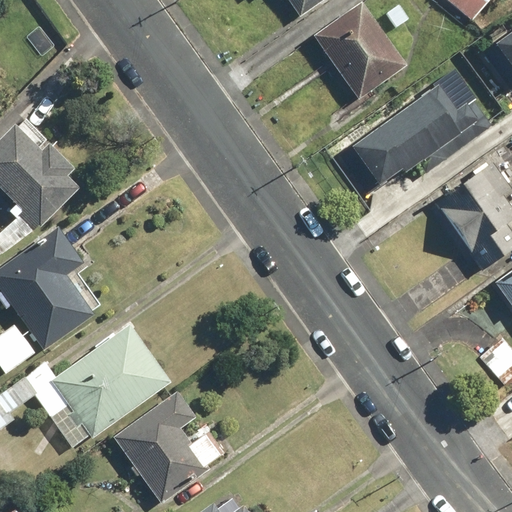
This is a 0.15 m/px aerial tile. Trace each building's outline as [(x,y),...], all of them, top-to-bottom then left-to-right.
[(322,0),(261,0),(262,0),(290,0),(302,15),(322,0)] [(414,19),(400,0),(398,0),(381,12),(396,33),(414,19)] [(491,0),(447,0),(474,22),(491,0)] [(361,1),(315,34),(361,97),(407,64),(361,1)] [(511,31),(497,43),(511,63),(511,31)] [(378,186),(403,169),(407,174),(427,160),(433,169),(495,126),(475,97),(460,108),(444,84),(352,147),(378,186)] [(21,126),(17,121),(0,138),(0,188),(16,205),(10,211),(17,218),(24,212),(40,228),(83,186),(72,176),(80,168),(29,117),(21,126)] [(511,212),(481,172),(431,210),(479,274),(511,249),(511,212)] [(0,297),(7,307),(14,302),(46,348),(99,310),(72,272),(86,263),(60,225),(0,266),(0,280),(6,289),(0,292),(0,297)] [(47,360),(0,393),(0,428),(17,417),(13,412),(37,394),(75,447),(92,435),(94,438),(174,379),(132,322),(59,376),(47,360)] [(17,325),(0,335),(0,363),(6,373),(36,353),(17,325)] [(511,345),(502,335),(478,356),(506,386),(511,380),(511,345)] [(183,427),(198,415),(181,391),(118,438),(164,500),(227,453),(210,430),(194,442),(183,427)] [(251,511),(247,505),(239,511),(229,496),(207,511),(251,511)]
